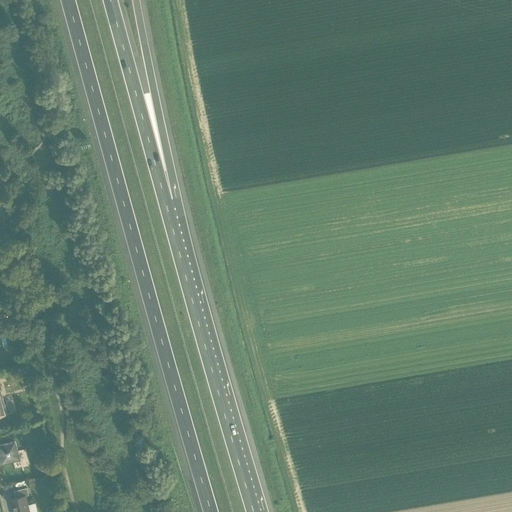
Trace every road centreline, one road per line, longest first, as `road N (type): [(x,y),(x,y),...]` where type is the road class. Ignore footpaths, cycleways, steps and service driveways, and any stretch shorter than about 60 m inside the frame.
road 1 (motorway): [(68,0),(211,511)]
road 2 (motorway): [(254,511),(165,201)]
road 3 (motorway): [(165,201),(110,0)]
road 4 (motorway): [(165,201),(136,0)]
